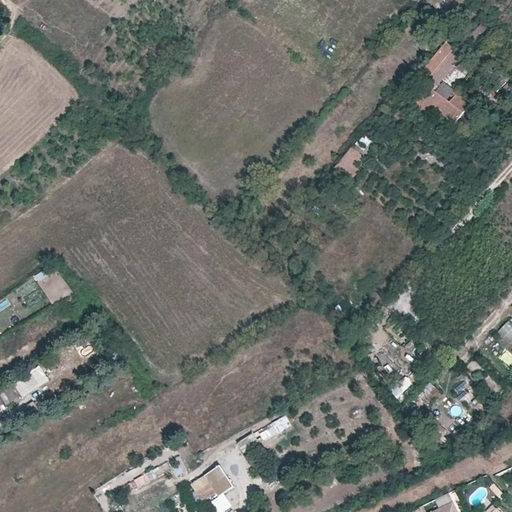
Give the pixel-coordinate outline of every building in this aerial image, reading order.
[(454,65),(462,55),(446,42),(417,78),(424,85),(411,101),(430,118),(436,111),(454,126),(469,107),(456,96),(450,103),(446,100),(439,95),(443,90),(440,88),(442,86),(439,84),(454,65)] [(462,55),(454,65),(457,68),(465,58),(462,55)] [(443,83),(442,86),(440,88),(443,90),(439,95),(446,100),(453,92),(443,83)] [(336,172),(355,179),(366,151),(347,144),(336,172)] [(509,344),(511,341),(511,321),(510,319),(497,331),(509,344)] [(358,346),(368,358),(373,353),(363,341),(358,346)] [(68,363),(61,352),(0,389),(0,411),(8,407),(6,402),(68,363)] [(397,397),(417,379),(408,370),(389,389),(397,397)] [(402,409),(412,422),(424,413),(435,401),(432,398),(439,391),(428,380),(402,409)] [(175,393),(173,389),(158,398),(165,410),(177,403),(171,395),(175,393)] [(264,439),(291,426),(286,416),(259,429),(264,439)] [(171,460),(176,475),(187,471),(181,456),(171,460)] [(232,486),(219,465),(190,484),(199,499),(206,495),(204,492),(211,488),(217,496),(219,495),(232,486)] [(150,471),(134,478),(138,487),(154,480),(150,471)] [(503,493),(494,484),(490,487),(499,496),(503,493)] [(450,493),(436,500),(439,506),(453,500),(450,493)] [(440,508),(432,511),(458,511),(453,500),(439,506),(440,508)]
